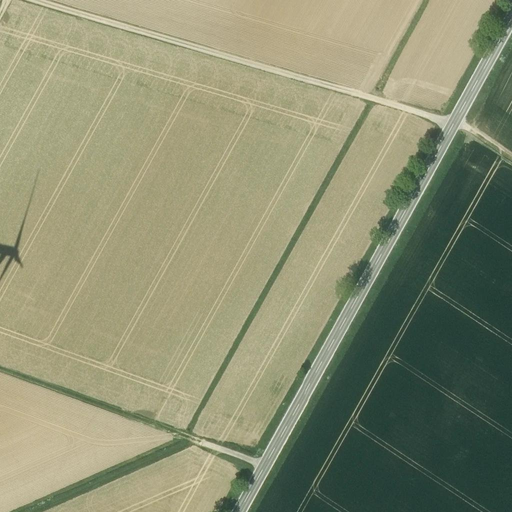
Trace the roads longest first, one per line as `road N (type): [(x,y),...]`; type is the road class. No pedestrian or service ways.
road 1 (secondary): [(239,511),(511,18)]
road 2 (track): [(453,124),(38,0)]
road 3 (track): [(193,438),(0,368)]
road 4 (track): [(37,511),(193,438)]
